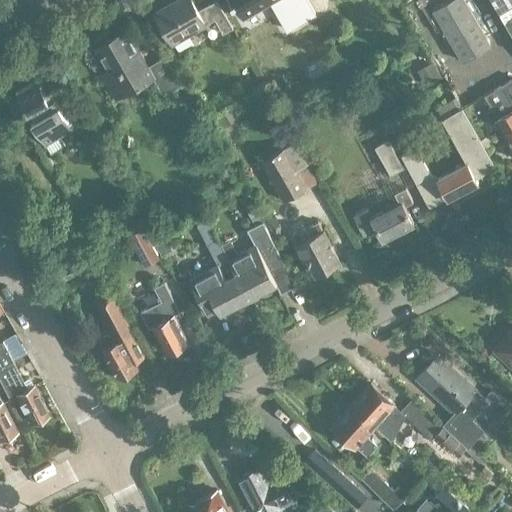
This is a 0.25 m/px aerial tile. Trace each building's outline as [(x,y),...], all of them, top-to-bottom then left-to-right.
[(222,33),(232,27),(216,0),(215,0),(197,11),(190,0),(176,0),(155,12),(173,44),(214,20),(222,33)] [(316,11),(308,0),(233,0),(242,16),(269,0),(272,0),(288,27),(316,11)] [(464,0),(447,0),(432,8),(463,60),(490,45),(464,0)] [(511,0),(493,0),(511,32),(511,0)] [(162,96),(181,85),(164,55),(147,66),(126,29),(95,47),(107,69),(100,73),(115,99),(152,78),(162,96)] [(511,77),(482,95),(511,145),(511,77)] [(52,89),(54,93),(55,94),(49,97),(38,79),(17,91),(27,109),(31,107),(36,117),(32,119),(46,143),(74,127),(69,118),(79,113),(62,84),(52,89)] [(358,109),(369,103),(360,89),(350,95),(358,109)] [(438,103),(442,113),(463,105),(459,95),(438,103)] [(466,162),(437,178),(436,173),(432,175),(417,146),(401,154),(416,183),(426,178),(431,188),(440,183),(448,197),(478,181),(476,177),(480,174),(482,178),(492,173),(490,169),(495,166),(463,107),(442,118),(466,162)] [(374,147),(390,175),(404,167),(388,139),(374,147)] [(284,199),(307,186),(296,166),(305,161),(294,141),(261,160),(284,199)] [(198,146),(187,153),(192,161),(203,155),(198,146)] [(401,201),(374,215),(368,206),(353,213),(364,235),(378,228),(383,238),(413,222),(404,205),(412,201),(405,188),(396,193),(401,201)] [(262,221),(233,236),(230,230),(217,236),(229,258),(228,259),(249,297),(277,282),(270,270),(285,263),(262,221)] [(318,221),(304,227),(292,233),(304,257),(307,255),(316,271),(339,260),(323,229),(322,229),(318,221)] [(128,236),(143,264),(158,257),(143,228),(128,236)] [(207,314),(218,308),(220,312),(249,297),(228,259),(189,279),(207,314)] [(166,352),(188,340),(174,314),(179,312),(163,281),(154,286),(160,299),(140,310),(149,328),(153,326),(166,352)] [(112,328),(98,336),(119,376),(139,365),(134,356),(144,350),(134,332),(128,321),(111,289),(100,295),(117,325),(112,328)] [(511,327),(492,349),(511,366),(511,327)] [(28,377),(22,380),(1,340),(0,340),(0,382),(8,398),(15,395),(30,422),(48,413),(33,384),(32,384),(28,377)] [(417,376),(456,412),(444,424),(467,445),(468,447),(485,428),(474,417),(489,401),(477,389),(441,356),(438,353),(417,376)] [(371,382),(351,403),(375,425),(385,434),(393,424),(394,425),(404,414),(432,438),(436,442),(440,438),(458,455),(467,445),(444,424),(416,399),(403,413),(394,404),(395,403),(371,382)] [(0,438),(16,430),(1,402),(0,402),(0,438)] [(375,425),(351,403),(332,425),(355,446),(356,445),(367,455),(378,444),(367,434),(375,425)] [(316,449),(306,460),(347,497),(357,486),(316,449)] [(238,479),(251,502),(241,507),(243,511),(278,511),(284,509),(281,505),(294,498),(282,475),(270,481),(262,466),(238,479)] [(371,468),(362,478),(394,507),(407,493),(397,484),(393,488),(371,468)] [(470,511),(474,507),(456,492),(445,483),(434,496),(433,497),(430,494),(414,511),(470,511)] [(195,511),(228,511),(217,490),(191,503),(195,511)]
